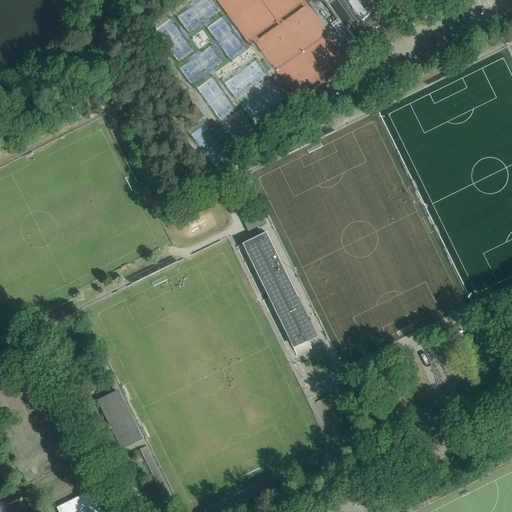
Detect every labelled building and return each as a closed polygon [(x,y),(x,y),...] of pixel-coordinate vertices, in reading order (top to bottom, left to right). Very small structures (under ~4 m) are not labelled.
[(323,0),(337,19),(328,26),(347,52),(361,42),(360,42),(359,40),(370,32),(362,21),(373,12),(363,0),(323,0)] [(187,117),(185,119),(187,121),(189,120),(192,124),(202,116),(194,106),(184,114),(187,117)] [(309,341),(306,336),(315,331),(266,233),(242,245),(294,349),(309,341)] [(117,391),(97,401),(109,425),(108,426),(109,427),(110,430),(111,429),(112,431),(103,435),(113,454),(141,440),(117,391)] [(104,511),(93,489),(69,501),(72,507),(61,511),(104,511)] [(29,511),(30,511),(26,504),(27,503),(21,490),(10,495),(18,511),(29,511)]
